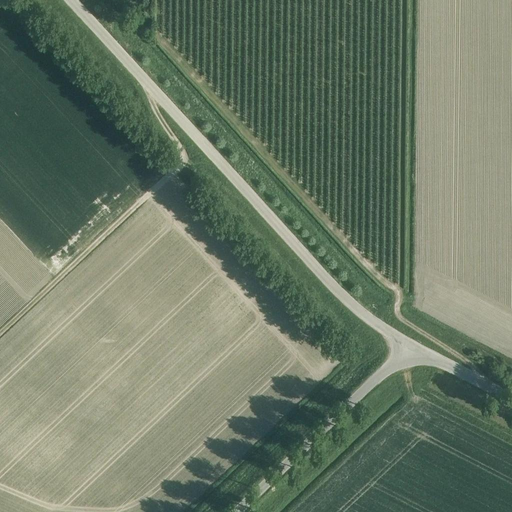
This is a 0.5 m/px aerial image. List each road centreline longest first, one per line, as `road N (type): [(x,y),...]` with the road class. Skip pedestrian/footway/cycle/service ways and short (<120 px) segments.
road 1 (unclassified): [(409,355),(247,193),(73,0)]
road 2 (track): [(159,95),(171,163),(165,175),(0,333)]
road 3 (unclassified): [(409,355),(235,511)]
